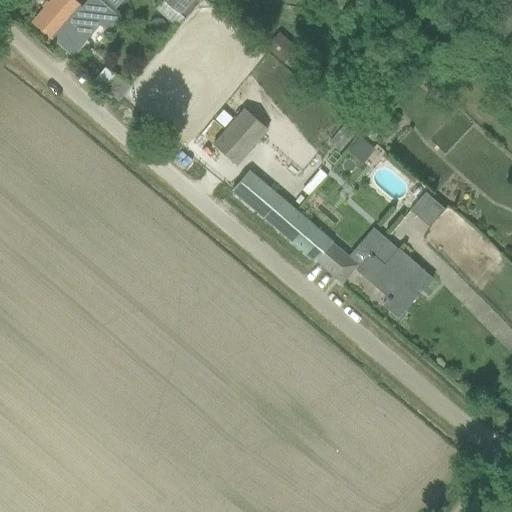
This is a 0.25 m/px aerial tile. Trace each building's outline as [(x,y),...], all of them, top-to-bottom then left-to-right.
[(72,0),(50,0),(32,21),(71,55),(73,54),(77,54),(81,49),(80,46),(85,39),(88,36),(79,28),(89,16),(98,24),(107,32),(120,18),(112,12),(100,1),(98,0),(86,0),(80,7),(72,0)] [(98,0),(100,1),(112,12),(122,0),(98,0)] [(162,0),(184,17),(198,0),(162,0)] [(283,38),(271,52),(281,60),(293,46),(283,38)] [(114,74),(102,88),(116,100),(128,86),(114,74)] [(212,144),(236,165),(267,130),(243,109),(212,144)] [(367,161),(376,147),(363,139),(354,153),(367,161)] [(341,283),(342,282),(357,264),(247,171),(232,190),(341,283)] [(424,192),(409,210),(428,226),(443,209),(424,192)] [(362,248),(370,256),(357,270),(388,297),(382,305),(389,311),(389,312),(389,313),(390,315),(390,316),(391,317),(392,318),(393,319),(394,319),(395,320),(397,320),(399,320),(401,319),(402,318),(403,318),(404,317),(404,316),(405,314),(405,313),(406,312),(406,311),(405,310),(418,295),(416,293),(420,288),(423,290),(432,279),(398,250),(396,252),(375,233),(362,248)]
